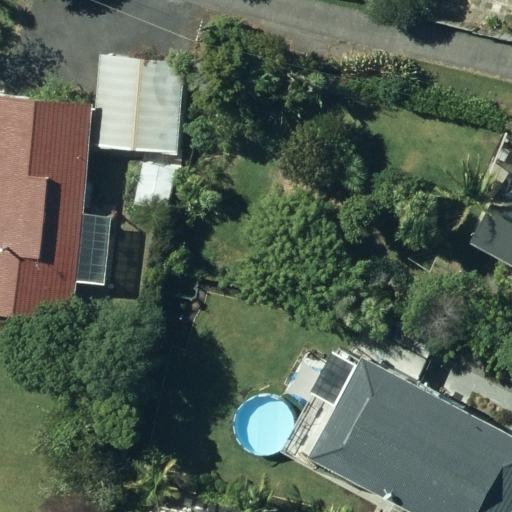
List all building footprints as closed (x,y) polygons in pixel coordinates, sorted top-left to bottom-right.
[(0,128),(0,297),(89,306),(92,271),(121,274),(128,208),(101,206),(108,138),(191,145),(200,52),(118,43),(114,91),(4,80),(0,128)] [(155,153),(145,196),(177,203),(186,161),(155,153)] [(511,206),(499,229),(511,236),(511,206)] [(340,440),(471,511),(511,511),(511,404),(395,341),(340,440)] [(166,511),(212,511),(169,503),(166,511)]
